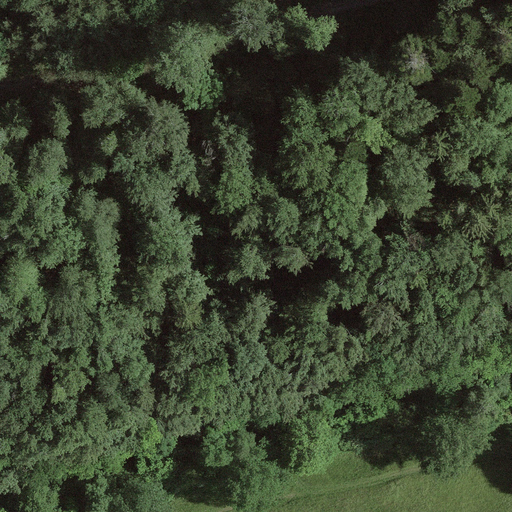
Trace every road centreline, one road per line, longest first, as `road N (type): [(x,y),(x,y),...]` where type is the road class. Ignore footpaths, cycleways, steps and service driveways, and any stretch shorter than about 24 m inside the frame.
road 1 (residential): [(511,345),(0,473)]
road 2 (track): [(357,0),(209,49),(58,83),(0,87)]
